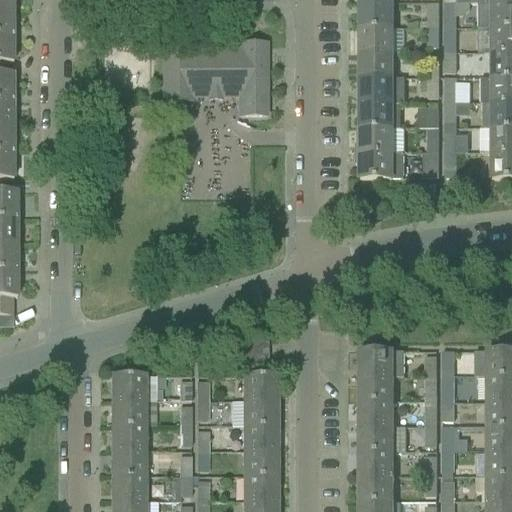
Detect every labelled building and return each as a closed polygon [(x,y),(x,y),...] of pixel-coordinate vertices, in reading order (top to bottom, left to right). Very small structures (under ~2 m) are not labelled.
[(11,0),(0,0),(0,13),(12,14),(11,0)] [(443,0),(444,5),(449,5),(449,9),(455,9),(454,0),(443,0)] [(449,5),(444,5),(444,27),(455,27),(455,9),(449,9),(449,5)] [(511,6),(477,7),(477,32),(491,32),(511,32),(511,6)] [(391,7),(359,7),(359,32),(391,32),(391,7)] [(438,30),(438,12),(438,8),(427,8),(427,34),(432,34),(432,30),(438,30)] [(12,14),(0,13),(0,39),(12,40),(12,14)] [(432,34),(427,34),(427,52),(438,52),(438,30),(432,30),(432,34)] [(359,32),(359,57),(391,57),(391,32),(359,32)] [(511,32),(491,32),(491,50),(484,50),(484,57),(491,57),(511,57),(511,32)] [(444,37),(444,55),(449,55),(449,59),(455,59),(455,37),(444,37)] [(12,40),(0,39),(0,66),(12,66),(12,40)] [(238,120),(265,120),(265,47),(238,47),(238,51),(189,51),(189,47),(163,47),(163,105),(190,104),(190,100),(238,100),(238,120)] [(449,55),(444,55),(444,77),(455,77),(455,59),(449,59),(449,55)] [(391,57),(359,57),(359,82),(391,82),(391,57)] [(511,57),(491,57),(491,82),(511,82),(511,57)] [(427,62),(427,84),(432,84),(432,80),(438,80),(438,62),(427,62)] [(12,78),(0,78),(0,104),(12,104),(12,78)] [(438,102),(438,80),(432,80),(432,84),(427,84),(427,102),(438,102)] [(359,82),(359,107),(391,107),(403,107),(403,82),(391,82),(359,82)] [(511,82),(491,82),(480,82),(480,107),(481,107),(511,107),(511,82)] [(449,109),(455,109),(455,87),(444,87),(444,105),(449,105),(449,109)] [(12,104),(0,104),(0,130),(12,130),(12,104)] [(449,105),(444,105),(444,127),(455,127),(455,109),(449,109),(449,105)] [(359,107),(359,133),(391,133),(399,133),(399,108),(391,108),(391,107),(359,107)] [(511,107),(481,107),(481,132),(491,132),(491,133),(511,132),(511,107)] [(438,113),(427,113),(427,135),(432,135),(432,131),(438,131),(438,113)] [(12,130),(0,130),(0,157),(12,157),(12,130)] [(427,153),(438,153),(438,131),(432,131),(432,135),(427,135),(427,153)] [(511,132),(491,133),(491,134),(479,134),(479,156),(491,156),(491,158),(511,157),(511,132)] [(391,133),(359,133),(359,152),(355,152),(355,158),(391,158),(391,133)] [(449,160),(455,160),(455,138),(444,138),(444,156),(449,156),(449,160)] [(455,183),(455,160),(449,160),(449,156),(444,156),(444,183),(455,183)] [(0,157),(0,183),(12,183),(12,157),(0,157)] [(511,157),(491,158),(491,183),(511,182),(511,157)] [(403,158),(391,158),(355,158),(355,162),(359,162),(359,183),(402,183),(403,158)] [(422,158),(422,183),(438,183),(438,178),(438,158),(422,158)] [(0,222),(15,222),(15,196),(0,196),(0,222)] [(0,249),(15,249),(15,222),(0,222),(0,249)] [(0,275),(15,275),(15,249),(0,249),(0,275)] [(15,275),(0,275),(0,319),(8,320),(8,302),(15,301),(15,275)] [(243,358),(267,358),(267,346),(243,345),(243,358)] [(403,380),(403,356),(359,355),(359,382),(390,382),(390,380),(403,380)] [(487,367),(474,367),(474,380),(487,380),(487,381),(511,381),(511,355),(487,356),(487,367)] [(442,356),(442,380),(453,380),(453,356),(442,356)] [(267,358),(243,358),(243,371),(267,371),(267,358)] [(425,360),(425,382),(430,382),(430,378),(436,378),(436,360),(425,360)] [(425,382),(425,405),(436,405),(436,378),(430,378),(430,382),(425,382)] [(111,380),(111,407),(142,407),(142,381),(111,380)] [(243,380),(243,381),(243,406),(274,406),(274,380),(243,380)] [(453,407),(453,380),(442,380),(442,403),(447,403),(447,407),(453,407)] [(511,406),(511,381),(487,381),(487,406),(511,406)] [(390,382),(359,382),(359,406),(390,406),(390,382)] [(208,387),(196,386),(195,406),(207,406),(208,387)] [(191,387),(190,387),(178,387),(178,406),(191,406),(191,387)] [(442,403),(442,430),(453,430),(453,407),(447,407),(447,403),(442,403)] [(436,428),(436,405),(425,405),(425,432),(430,432),(430,428),(436,428)] [(207,406),(195,406),(195,426),(207,426),(207,406)] [(274,406),(243,406),(231,407),(231,431),(243,431),(274,431),(274,406)] [(359,406),(359,431),(390,431),(390,406),(359,406)] [(511,430),(511,406),(487,406),(487,431),(511,430)] [(111,407),(111,431),(142,431),(142,407),(111,407)] [(179,432),(190,431),(190,411),(178,411),(179,432)] [(436,450),(436,428),(430,428),(430,432),(425,432),(425,450),(436,450)] [(453,430),(442,430),(442,453),(447,453),(447,457),(453,457),(453,456),(458,456),(458,431),(453,431),(453,430)] [(511,430),(487,431),(487,455),(511,455),(511,430)] [(142,431),(111,431),(111,456),(142,456),(142,431)] [(190,431),(179,432),(179,452),(190,451),(190,431)] [(274,431),(243,431),(243,456),(274,456),(274,431)] [(359,431),(359,456),(390,456),(390,431),(359,431)] [(196,456),(208,456),(208,436),(196,436),(196,456)] [(453,475),(453,457),(447,457),(447,453),(442,453),(442,475),(453,475)] [(511,480),(511,455),(487,455),(487,480),(511,480)] [(111,456),(111,481),(142,481),(142,456),(111,456)] [(208,456),(196,456),(195,476),(207,476),(208,456)] [(274,456),(243,456),(243,481),(274,481),(274,456)] [(390,456),(359,456),(359,481),(390,481),(390,456)] [(425,461),(425,483),(430,483),(430,479),(436,479),(436,461),(425,461)] [(178,462),(178,481),(190,482),(190,462),(178,462)] [(430,483),(425,483),(425,501),(436,501),(436,479),(430,479),(430,483)] [(511,480),(487,480),(487,505),(511,504),(511,480)] [(142,481),(111,481),(111,506),(142,506),(142,481)] [(190,502),(190,482),(178,481),(178,501),(190,502)] [(274,481),(243,481),(243,506),(274,506),(274,481)] [(359,481),(359,506),(390,506),(390,481),(359,481)] [(442,486),(442,504),(447,504),(447,508),(453,508),(453,486),(442,486)] [(196,506),(207,506),(207,487),(196,487),(196,506)]
